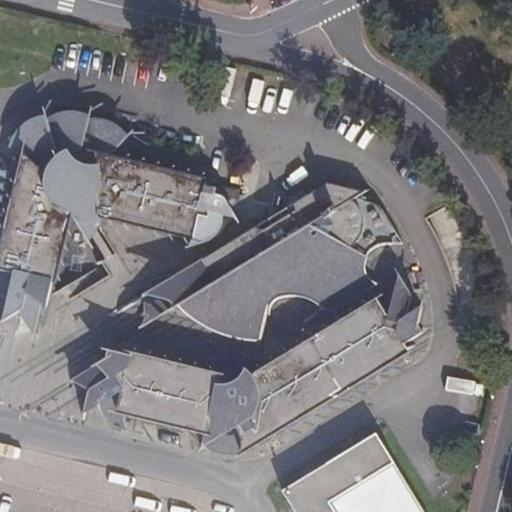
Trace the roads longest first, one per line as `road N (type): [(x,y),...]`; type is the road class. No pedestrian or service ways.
road 1 (tertiary): [(389,90),(468,151),(511,227)]
road 2 (tertiary): [(243,40),(389,90)]
